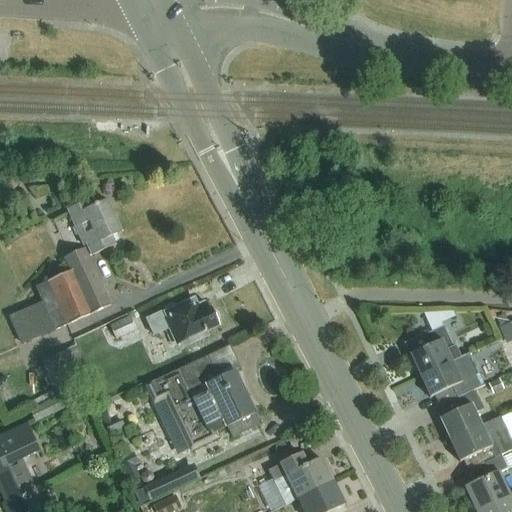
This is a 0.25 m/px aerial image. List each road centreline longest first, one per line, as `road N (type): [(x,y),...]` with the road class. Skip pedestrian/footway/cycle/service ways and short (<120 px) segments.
road 1 (unclassified): [(511,70),(379,52),(258,11),(151,11)]
road 2 (tertiary): [(304,322),(151,11)]
road 3 (unclassified): [(304,322),(369,296),(511,301)]
road 4 (tertiary): [(400,511),(304,322)]
road 5 (residential): [(151,11),(0,5)]
